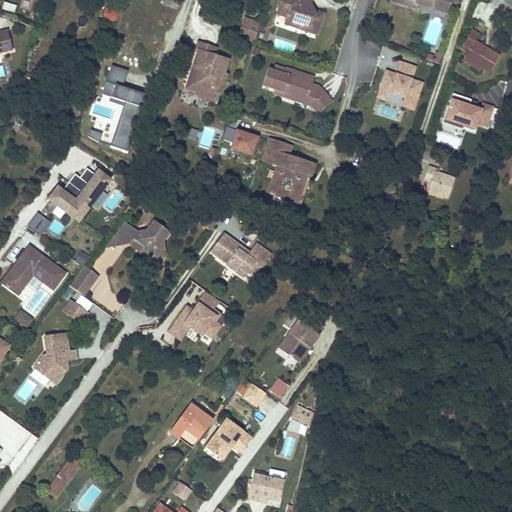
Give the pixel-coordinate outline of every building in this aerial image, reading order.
[(161,0),(160,5),(168,7),(176,10),(178,1),(174,0),(161,0)] [(303,24),(318,29),(322,16),(314,14),(312,10),(310,4),(311,0),(280,0),(276,14),(286,17),(284,24),(296,28),(303,24)] [(395,0),(405,4),(405,0),(417,0),(429,4),(429,6),(445,12),(448,0),(395,0)] [(2,10),(14,14),(17,6),(4,2),(2,10)] [(106,7),(102,18),(115,23),(119,12),(106,7)] [(172,19),(160,15),(152,36),(163,40),(172,19)] [(247,26),(245,30),(256,34),(259,25),(248,22),(247,26)] [(296,28),(316,34),(318,29),(303,24),(296,28)] [(242,40),(253,44),(256,34),(245,30),(243,36),(242,40)] [(481,67),(484,69),(489,71),(499,55),(474,40),(478,34),(471,30),(463,44),(469,47),(465,54),(481,64),(480,66),(481,67)] [(0,53),(12,50),(7,31),(0,32),(0,53)] [(196,96),(210,56),(198,52),(190,75),(194,76),(192,82),(188,83),(185,91),(195,94),(196,96)] [(435,53),(432,61),(440,63),(443,55),(435,53)] [(481,64),(465,54),(462,59),(480,70),(481,67),(480,66),(481,64)] [(227,62),(210,56),(196,96),(198,99),(211,103),(214,93),(216,94),(227,62)] [(227,62),(216,94),(221,95),(227,79),(223,78),(228,62),(227,62)] [(400,62),(396,74),(412,79),(415,67),(400,62)] [(141,108),(146,95),(122,87),(128,71),(112,66),(102,95),(141,108)] [(284,73),(285,70),(274,66),(272,71),(267,69),(262,86),(274,90),(283,92),(286,98),(291,100),(297,97),(305,100),(311,106),(325,94),(317,86),(310,84),(311,81),(294,75),(294,76),(284,73)] [(313,77),(285,69),(285,70),(284,73),(294,76),(294,75),(311,81),(313,77)] [(385,70),(376,98),(385,101),(388,91),(405,97),(402,107),(414,111),(423,82),(412,79),(396,74),(385,70)] [(286,98),(283,92),(274,90),(272,94),(286,98)] [(477,101),(452,93),(448,105),(445,104),(440,122),(462,128),(462,126),(473,130),(475,122),(485,125),(490,107),(482,105),(480,109),(475,107),(477,101)] [(317,113),(331,101),(325,94),(311,106),(317,113)] [(311,106),(305,100),(297,97),(291,100),(311,106)] [(256,138),(225,128),(222,139),(231,142),(229,149),(251,155),(256,138)] [(102,133),(92,130),(89,137),(98,142),(102,133)] [(272,139),(264,159),(278,165),(282,166),(277,179),(274,178),(269,191),(293,200),(296,191),(300,192),(304,181),(301,180),(303,175),(311,178),(315,167),(290,157),(293,147),(272,139)] [(223,142),(220,155),(226,157),(229,143),(223,142)] [(217,150),(210,148),(208,157),(215,159),(217,150)] [(435,167),(427,164),(423,178),(429,181),(426,191),(446,198),(453,176),(434,170),(435,167)] [(282,166),(278,165),(273,177),(274,178),(277,179),(282,166)] [(75,200),(87,209),(91,203),(101,189),(109,180),(97,171),(93,175),(85,169),(79,178),(74,175),(68,183),(81,193),(75,200)] [(56,188),(47,200),(78,222),(79,220),(87,209),(75,200),(81,193),(68,183),(61,191),(56,188)] [(107,194),(101,189),(91,203),(97,208),(107,194)] [(38,213),(27,226),(40,236),(50,222),(38,213)] [(168,232),(152,221),(141,235),(124,222),(106,247),(127,243),(152,262),(159,261),(164,254),(161,240),(168,232)] [(240,246),(223,234),(210,252),(226,264),(225,265),(235,273),(239,268),(246,273),(247,271),(254,276),(270,255),(255,244),(249,253),(246,256),(237,250),(240,246)] [(28,246),(18,260),(21,262),(4,285),(18,295),(33,275),(52,289),(64,273),(28,246)] [(249,253),(240,246),(237,250),(246,256),(249,253)] [(80,251),(74,262),(83,267),(89,255),(80,251)] [(18,260),(1,283),(4,285),(21,262),(18,260)] [(83,295),(98,276),(85,266),(70,285),(83,295)] [(239,268),(235,273),(242,278),(246,273),(239,268)] [(227,318),(214,309),(219,302),(203,291),(191,309),(185,305),(166,331),(181,341),(191,326),(212,341),(227,318)] [(73,304),(69,302),(61,312),(65,316),(73,304)] [(65,316),(77,325),(85,313),(73,304),(65,316)] [(31,320),(23,314),(19,320),(26,326),(31,320)] [(297,323),(276,352),(293,363),(303,348),(308,352),(318,338),(297,323)] [(67,350),(65,333),(45,336),(47,353),(43,353),(34,366),(50,378),(56,371),(62,363),(60,360),(63,357),(65,359),(71,350),(67,350)] [(0,359),(9,345),(0,339),(0,359)] [(298,367),(308,352),(303,348),(293,363),(298,367)] [(66,360),(76,359),(75,350),(71,350),(65,359),(66,360)] [(62,363),(56,371),(61,375),(68,366),(66,365),(62,363)] [(56,371),(50,378),(56,382),(61,375),(56,371)] [(279,380),(270,392),(280,398),(289,387),(279,380)] [(256,407),(265,394),(252,384),(242,397),(256,407)] [(210,421),(188,404),(167,432),(190,449),(210,421)] [(314,412),(299,405),(292,417),(311,426),(312,422),(314,412)] [(224,420),(203,449),(217,459),(227,445),(230,447),(234,441),(243,447),(249,439),(224,420)] [(89,433),(46,491),(56,498),(79,467),(85,472),(89,466),(88,465),(81,460),(97,439),(89,433)] [(234,441),(230,447),(239,454),(243,447),(234,441)] [(227,445),(217,459),(220,461),(230,447),(227,445)] [(267,499),(278,501),(282,482),(252,475),(251,481),(246,480),(244,489),(249,491),(247,500),(254,501),(256,496),(267,499)] [(178,483),(171,493),(182,501),(189,491),(178,483)] [(267,499),(256,496),(254,501),(266,504),(267,499)] [(194,497),(189,506),(196,510),(201,502),(194,497)]
